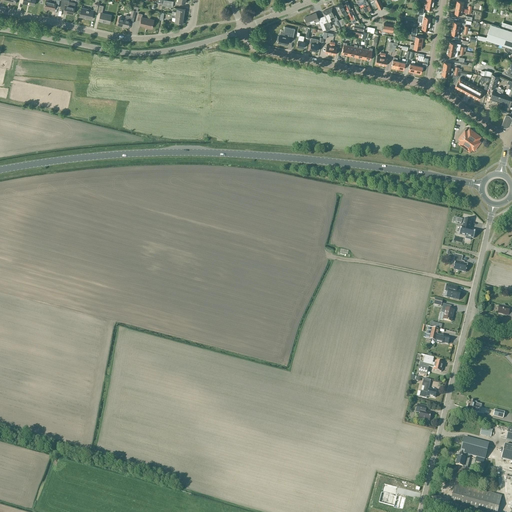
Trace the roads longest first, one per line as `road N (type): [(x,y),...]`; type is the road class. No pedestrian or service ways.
road 1 (secondary): [(0,169),(194,152),(390,168),(482,186)]
road 2 (tertiary): [(420,511),(493,205)]
road 3 (tertiary): [(0,28),(128,53),(175,49),(242,28)]
road 4 (residential): [(0,10),(117,37),(164,38),(190,26),(196,0)]
road 5 (residential): [(428,85),(256,49),(242,28)]
